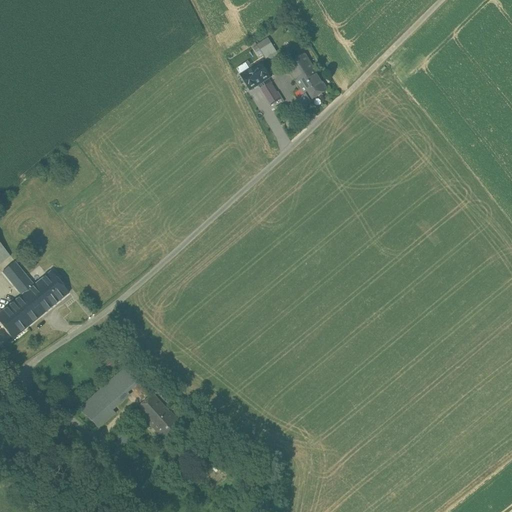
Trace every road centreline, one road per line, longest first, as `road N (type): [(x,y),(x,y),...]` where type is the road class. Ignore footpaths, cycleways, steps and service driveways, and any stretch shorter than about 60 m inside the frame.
road 1 (unclassified): [(444,0),(95,321),(11,378)]
road 2 (unclassified): [(11,378),(84,426),(147,511)]
